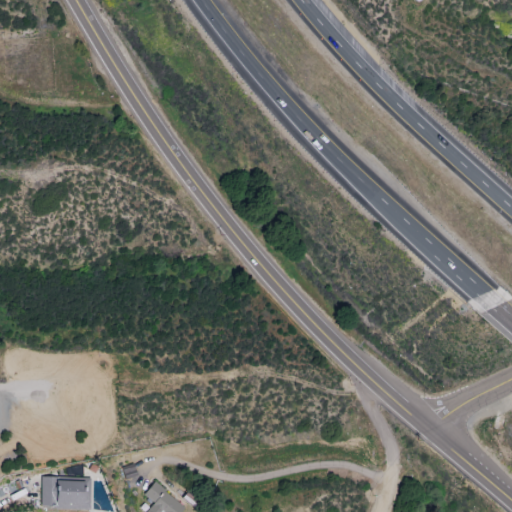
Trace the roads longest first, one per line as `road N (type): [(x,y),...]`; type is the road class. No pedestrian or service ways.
road 1 (secondary): [(75,0),(155,128),(263,268),(373,382),(511,503)]
road 2 (motorway): [(205,0),(285,101),(495,311)]
road 3 (motorway): [(511,209),(311,0)]
road 4 (residential): [(373,382),(369,408),(385,467),(376,511)]
